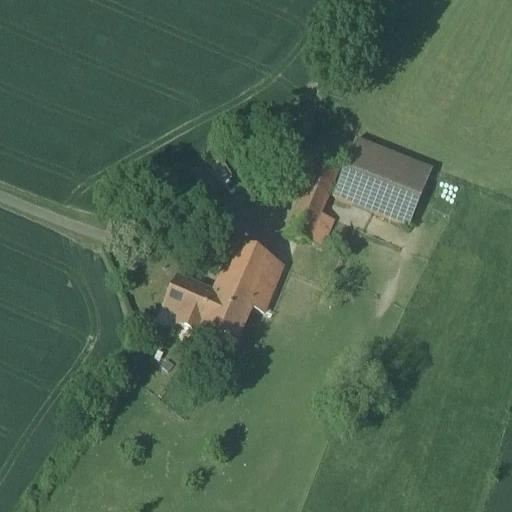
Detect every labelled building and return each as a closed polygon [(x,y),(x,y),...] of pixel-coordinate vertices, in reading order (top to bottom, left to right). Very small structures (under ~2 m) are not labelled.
[(431,175),(355,144),(332,200),(408,230),(431,175)] [(316,163),(279,148),(271,169),(308,184),(316,163)] [(308,184),(286,238),(309,247),(338,172),(316,163),(308,184)] [(325,290),(280,271),(234,250),(220,282),(268,301),(276,304),(266,326),(303,341),(310,325),(325,290)] [(268,301),(220,282),(213,298),(177,282),(163,313),(180,320),(176,328),(196,337),(200,329),(236,345),(250,312),(262,317),(262,316),(268,301)] [(310,325),(303,341),(311,344),(318,328),(310,325)]
